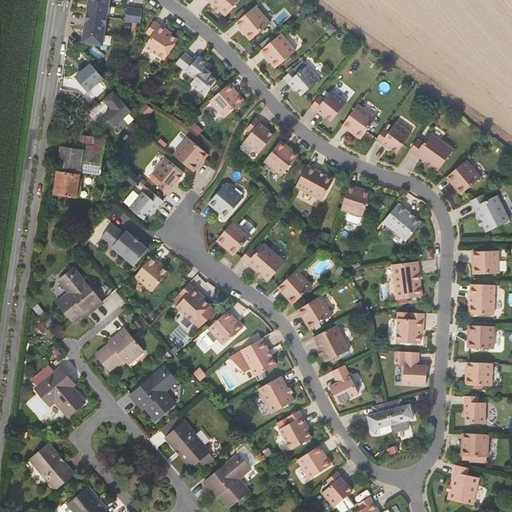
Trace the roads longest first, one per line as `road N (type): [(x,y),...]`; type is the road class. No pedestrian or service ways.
road 1 (residential): [(164,0),(220,45),(284,116),(339,155),(424,189),(442,214),(440,433),(412,482)]
road 2 (residential): [(53,0),(0,374)]
road 3 (residential): [(182,225),(193,253),(284,325),(354,451),(381,475),(412,482)]
road 4 (residential): [(196,511),(106,409),(69,351)]
